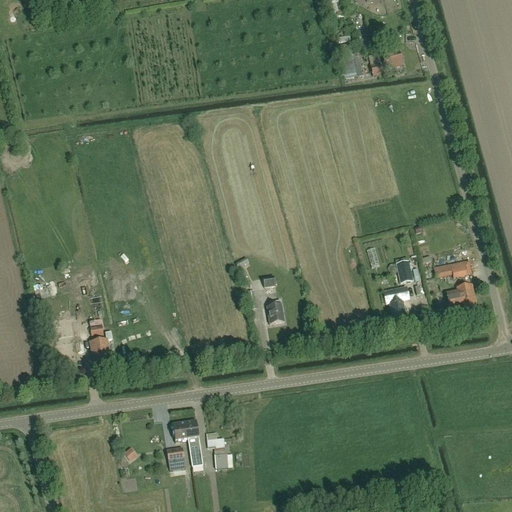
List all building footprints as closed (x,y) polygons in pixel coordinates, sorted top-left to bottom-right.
[(354,78),(350,59),(348,59),(346,52),(337,54),(343,81),(354,78)] [(398,53),(382,57),(386,71),(402,66),(398,53)] [(379,66),(370,68),(373,78),(382,75),(379,66)] [(423,256),(425,264),(432,262),(430,254),(423,256)] [(244,280),(248,278),(242,268),(248,264),(246,259),(235,266),(244,280)] [(400,286),(412,283),(408,263),(395,266),(400,286)] [(447,281),(453,280),(467,277),(463,264),(445,268),(447,281)] [(477,283),(485,278),(483,273),(474,279),(477,283)] [(274,278),(263,280),(264,289),(275,288),(274,278)] [(56,298),(62,295),(59,287),(53,290),(56,298)] [(459,312),(476,309),(472,289),(456,293),(459,312)] [(401,303),(408,301),(406,290),(383,295),(385,306),(389,306),(392,321),(405,318),(401,303)] [(250,312),(257,310),(253,293),(247,294),(250,312)] [(269,326),(284,324),(281,307),(280,303),(273,304),(273,308),(266,309),(269,326)] [(53,334),(75,333),(74,320),(53,321),(53,334)] [(91,338),(103,336),(102,327),(90,329),(91,338)] [(94,363),(109,361),(106,342),(91,344),(94,363)] [(201,453),(199,440),(196,422),(187,424),(188,435),(186,435),(187,442),(188,442),(190,455),(201,453)] [(188,435),(187,424),(172,426),(175,445),(179,444),(179,443),(187,442),(186,435),(188,435)] [(217,441),(206,442),(206,444),(207,449),(207,451),(214,450),(226,449),(225,440),(217,441)] [(126,455),(131,465),(140,461),(135,450),(126,455)] [(169,473),(185,471),(182,450),(166,452),(169,473)] [(227,457),(227,456),(214,457),(215,471),(228,470),(227,457)] [(232,492),(231,484),(219,487),(220,494),(232,492)]
